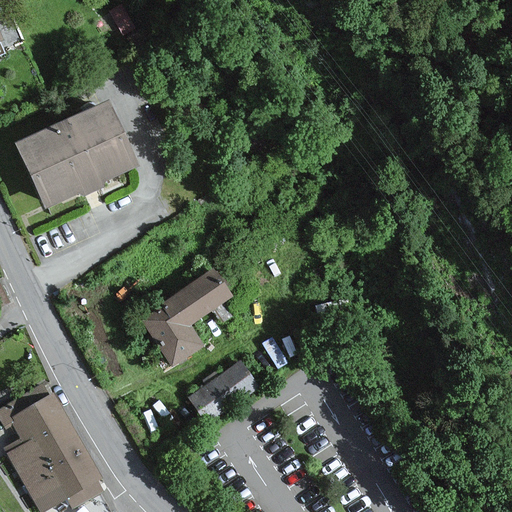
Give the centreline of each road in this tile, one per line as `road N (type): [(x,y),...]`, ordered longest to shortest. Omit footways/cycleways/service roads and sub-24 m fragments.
road 1 (tertiary): [(164,511),(87,404),(0,232)]
road 2 (track): [(87,404),(198,365),(265,323),(303,272)]
